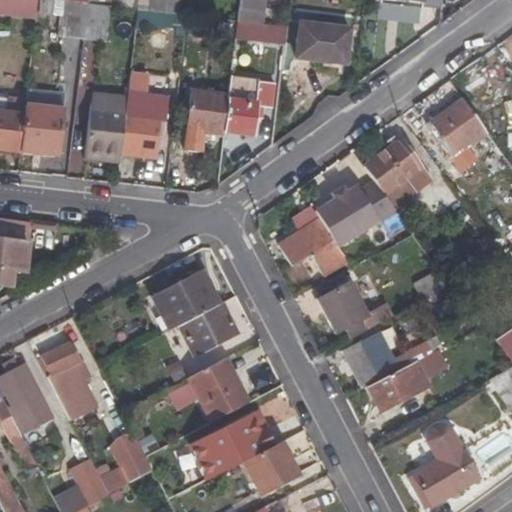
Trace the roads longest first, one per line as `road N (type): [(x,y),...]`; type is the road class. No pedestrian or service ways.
road 1 (residential): [(511,2),(213,221)]
road 2 (residential): [(213,221),(237,243),(377,511)]
road 3 (residential): [(0,325),(193,223)]
road 4 (residential): [(0,201),(193,223)]
